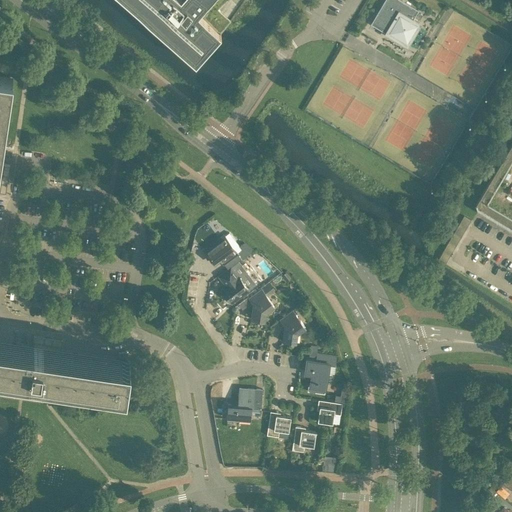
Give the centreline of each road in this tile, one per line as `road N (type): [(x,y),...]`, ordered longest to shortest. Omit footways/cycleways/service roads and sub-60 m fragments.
road 1 (tertiary): [(396,330),(334,234),(149,96)]
road 2 (tertiary): [(149,96),(304,230),(382,345)]
road 3 (residential): [(0,282),(14,185),(90,193),(122,203),(139,231),(132,300)]
road 4 (residential): [(394,500),(217,489)]
road 5 (tertiary): [(149,96),(20,0)]
road 6 (tertiary): [(382,347),(393,379),(394,500)]
road 7 (tertiary): [(413,501),(416,430),(405,353)]
road 8 (residential): [(127,334),(0,319)]
